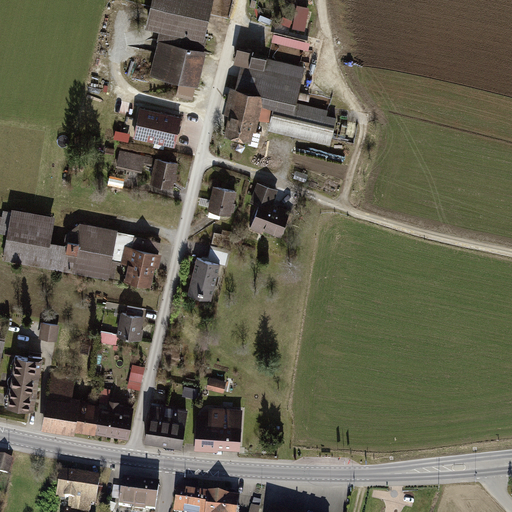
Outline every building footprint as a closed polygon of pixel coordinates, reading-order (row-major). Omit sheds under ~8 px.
[(209,14),(212,0),(152,0),(152,4),(146,29),(160,32),(203,42),(209,14)] [(293,27),(306,30),(312,8),(299,4),(293,27)] [(150,75),(196,86),(206,43),(203,42),(160,32),(150,75)] [(275,33),(273,41),(310,51),(313,42),(275,33)] [(304,65),(238,50),(235,63),(242,65),(237,89),(265,95),(296,102),(304,65)] [(237,89),(230,87),(219,136),(255,144),(258,128),(265,95),(237,89)] [(332,145),(339,111),(296,102),(265,95),(258,128),(332,145)] [(183,117),(141,106),(134,136),(176,146),(183,117)] [(145,156),(120,151),(117,167),(142,173),(145,156)] [(178,164),(155,159),(150,183),(173,189),(178,164)] [(258,207),(250,231),(262,234),(280,240),(289,210),(274,206),(278,191),(257,185),(251,204),(258,207)] [(237,193),(213,186),(208,209),(232,216),(237,193)] [(56,217),(12,209),(4,257),(110,274),(118,230),(83,224),(79,247),(51,243),(56,217)] [(155,288),(161,254),(125,247),(122,265),(128,265),(125,282),(155,288)] [(220,264),(196,258),(188,295),(212,301),(220,264)] [(146,315),(121,311),(117,334),(142,338),(146,315)] [(59,324),(40,321),(38,336),(56,339),(59,324)] [(181,345),(171,344),(170,353),(179,355),(181,345)] [(42,358),(14,354),(5,405),(34,410),(42,358)] [(144,371),(133,369),(130,380),(141,383),(144,371)] [(77,375),(51,370),(41,428),(74,434),(75,427),(80,400),(80,398),(73,397),(77,375)] [(227,381),(209,376),(207,388),(224,392),(227,381)] [(107,405),(102,404),(97,431),(129,437),(135,404),(108,399),(107,405)] [(102,404),(80,400),(75,427),(97,431),(102,404)] [(187,407),(150,403),(146,441),(182,446),(187,407)] [(209,418),(197,417),(196,445),(241,447),(242,409),(223,408),(210,408),(209,418)] [(13,458),(0,455),(0,473),(10,476),(13,458)] [(101,475),(61,469),(57,500),(96,506),(101,475)] [(160,484),(124,479),(120,506),(155,511),(160,484)] [(205,511),(208,492),(177,487),(173,511),(205,511)] [(238,511),(241,496),(208,492),(205,511),(238,511)]
